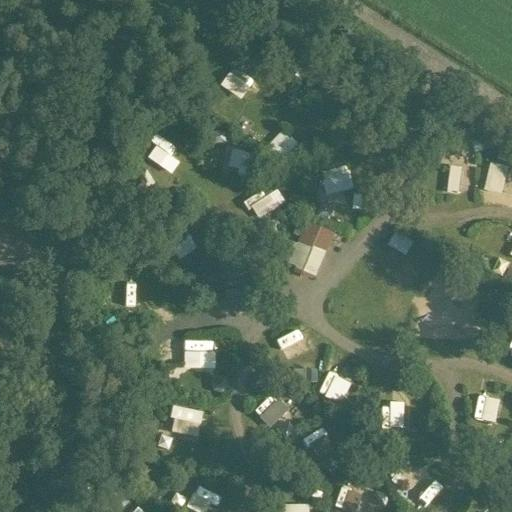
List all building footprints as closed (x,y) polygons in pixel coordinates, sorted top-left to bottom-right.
[(242,99),(250,86),(229,74),(221,87),(242,99)] [(151,161),(170,172),(182,151),(163,140),(151,161)] [(471,195),(475,169),(452,166),(449,191),(471,195)] [(351,168),(322,170),(324,193),(353,191),(351,168)] [(340,216),(340,206),(321,205),(321,215),(340,216)] [(292,267),(319,277),(335,230),(308,221),(292,267)] [(243,297),(243,290),(216,291),(216,299),(243,297)] [(220,310),(246,309),(245,299),(219,300),(220,310)] [(297,334),(276,345),(284,361),(305,349),(297,334)] [(185,340),(185,369),(214,369),(214,341),(185,340)] [(332,372),(320,393),(341,405),(353,384),(332,372)] [(477,420),(498,422),(500,398),(479,396),(477,420)] [(269,402),(257,409),(267,427),(280,419),(269,402)] [(406,403),(386,403),(385,427),(406,428),(406,403)] [(171,433),(200,436),(203,410),(174,407),(171,433)] [(426,468),(407,490),(421,502),(440,481),(426,468)] [(196,511),(208,511),(215,494),(195,487),(187,509),(196,511)]
